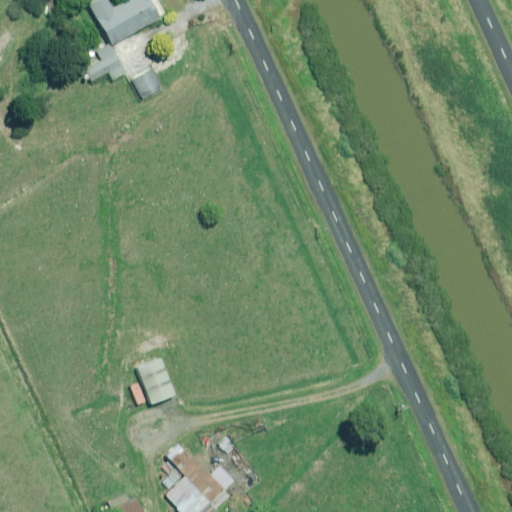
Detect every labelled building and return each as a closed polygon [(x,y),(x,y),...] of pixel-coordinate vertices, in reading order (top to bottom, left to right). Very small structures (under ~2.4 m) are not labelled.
[(145,0),(142,2),(141,0),(125,0),(126,1),(111,9),(105,0),(95,0),(87,4),(109,45),(164,15),(155,0),(145,0)] [(124,74),(108,46),(96,52),(99,58),(80,68),(89,83),(107,73),(112,81),(124,74)] [(161,88),(151,69),(132,80),(142,99),(161,88)] [(172,396),(158,359),(134,368),(148,405),(172,396)] [(137,384),(128,387),(134,405),(143,403),(137,384)] [(161,454),(183,477),(164,495),(178,511),(211,511),(228,497),(222,491),(232,482),(223,472),(203,450),(193,459),(176,440),(161,454)] [(180,476),(166,462),(161,467),(169,475),(161,483),(167,489),(180,476)] [(128,502),(125,494),(105,502),(109,511),(141,511),(136,499),(128,502)]
